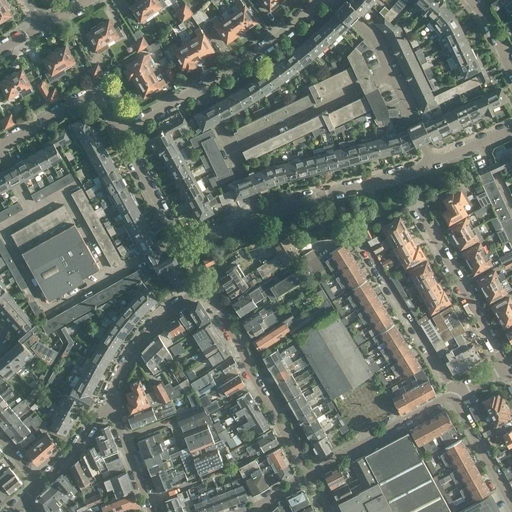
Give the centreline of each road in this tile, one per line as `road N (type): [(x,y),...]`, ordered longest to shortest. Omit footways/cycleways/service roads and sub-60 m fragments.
road 1 (residential): [(307,473),(211,297),(201,292),(146,329),(104,403)]
road 2 (residential): [(31,210),(4,225),(46,307),(110,273)]
road 3 (residential): [(453,395),(355,231)]
road 4 (residential): [(505,366),(413,200)]
road 5 (residential): [(257,212),(433,161)]
road 6 (residential): [(230,149),(391,76)]
road 7 (residential): [(307,473),(453,395)]
road 8 (residential): [(119,131),(95,90),(0,148)]
road 9 (residential): [(318,0),(198,88)]
road 10 (residential): [(110,273),(64,194),(31,210)]
road 11 (residential): [(453,395),(511,507)]
road 12 (residential): [(119,131),(177,239)]
road 13 (residential): [(104,403),(152,511)]
